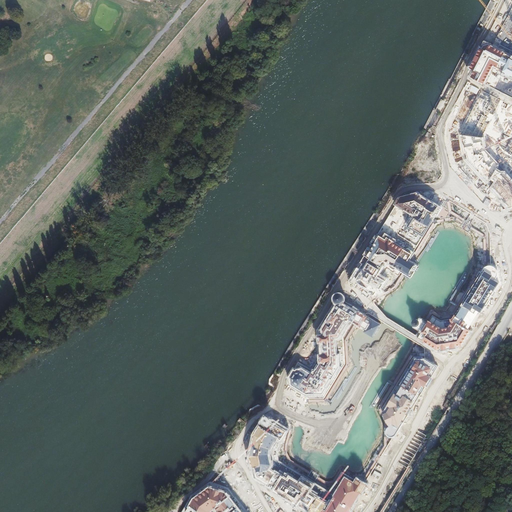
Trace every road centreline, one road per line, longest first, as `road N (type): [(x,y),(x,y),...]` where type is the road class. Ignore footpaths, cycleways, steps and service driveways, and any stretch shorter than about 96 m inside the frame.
road 1 (tertiary): [(511,311),(391,511)]
road 2 (residential): [(453,361),(366,511)]
road 3 (residential): [(511,226),(509,283),(453,361)]
road 4 (residential): [(453,361),(338,284)]
